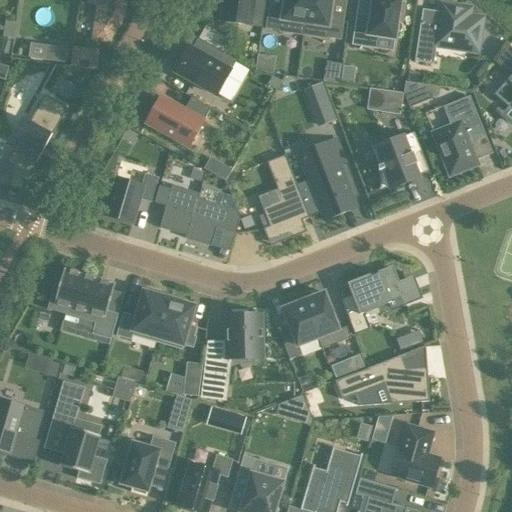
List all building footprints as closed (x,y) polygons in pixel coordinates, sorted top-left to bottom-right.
[(102,0),(103,0),(100,0),(98,0),(95,27),(110,29),(111,30),(120,15),(122,3),(120,3),(120,0),(102,0)] [(223,0),(220,22),(261,28),(265,0),(223,0)] [(268,5),(265,29),(279,32),(279,33),(303,37),(308,0),(284,0),(284,7),(268,5)] [(308,0),(303,37),(327,40),(327,39),(341,41),(344,16),(330,14),(332,0),(308,0)] [(356,13),(351,45),(366,47),(368,35),(394,39),(397,21),(401,22),(404,3),(400,2),(400,0),(371,0),(370,15),(356,13)] [(422,9),(414,62),(433,65),(436,48),(480,55),(486,16),(473,14),(474,7),(440,2),(438,12),(422,9)] [(188,46),(172,74),(215,99),(217,96),(235,64),(236,62),(197,40),(193,48),(188,46)] [(511,48),(508,45),(495,62),(503,70),(511,59),(511,48)] [(46,46),(45,60),(64,63),(66,49),(46,46)] [(93,53),(76,51),(74,64),(93,67),(93,66),(92,65),(93,53)] [(0,63),(0,77),(7,79),(11,67),(0,63)] [(511,74),(510,76),(493,95),(507,107),(508,108),(511,103),(511,74)] [(369,108),(403,114),(406,92),(373,87),(369,108)] [(161,95),(144,125),(188,150),(210,110),(191,99),(185,109),(161,95)] [(7,162),(6,163),(8,163),(14,167),(9,188),(20,191),(36,164),(67,108),(45,96),(37,108),(29,122),(22,118),(11,138),(18,142),(13,151),(9,157),(7,162)] [(451,126),(432,133),(449,177),(478,166),(476,161),(466,135),(482,128),(470,97),(443,107),(451,126)] [(331,108),(316,113),(320,126),(335,121),(331,108)] [(413,133),(374,148),(380,164),(377,165),(380,188),(378,189),(379,190),(389,187),(392,194),(409,188),(407,183),(420,177),(419,175),(411,155),(420,151),(413,133)] [(325,156),(302,165),(304,170),(324,221),(356,208),(339,164),(344,162),(336,140),(330,142),(321,146),(325,156)] [(281,201),(262,209),(264,214),(269,226),(264,229),(263,229),(268,242),(290,233),(292,238),(306,232),(302,221),(309,218),(285,155),(266,163),(277,189),(281,201)] [(221,165),(215,176),(226,182),(232,171),(221,165)] [(115,180),(105,216),(131,224),(139,198),(152,202),(159,178),(146,174),(142,188),(115,180)] [(159,188),(155,204),(166,207),(160,229),(186,236),(185,240),(186,240),(199,195),(172,187),(171,191),(159,188)] [(199,195),(186,240),(211,247),(216,229),(224,231),(235,234),(235,235),(240,219),(237,212),(198,201),(200,195),(199,195)] [(58,272),(47,309),(65,314),(95,323),(92,330),(94,331),(93,335),(103,338),(101,343),(109,346),(109,345),(118,314),(107,311),(95,308),(103,280),(64,269),(63,273),(58,272)] [(352,296),(341,301),(355,336),(369,330),(363,315),(389,304),(391,308),(417,298),(411,281),(398,286),(391,270),(370,278),(369,275),(347,284),(352,296)] [(122,313),(115,337),(131,342),(132,337),(157,344),(170,299),(159,296),(158,296),(143,292),(136,317),(122,313)] [(324,293),(303,301),(318,338),(338,330),(324,293)] [(170,299),(157,344),(182,351),(183,347),(193,350),(196,338),(194,337),(197,328),(188,326),(194,307),(179,302),(178,302),(170,299)] [(292,333),(280,338),(289,360),(301,355),(298,346),(318,338),(303,301),(282,309),(292,333)] [(232,314),(225,314),(225,342),(225,362),(232,362),(264,361),(263,314),(248,314),(248,310),(231,311),(232,314)] [(399,336),(401,346),(425,340),(422,330),(399,336)] [(356,342),(344,347),(348,358),(360,354),(356,342)] [(59,366),(59,364),(28,355),(24,369),(36,372),(55,378),(59,366)] [(400,356),(335,381),(336,386),(342,400),(355,395),(383,384),(391,404),(429,402),(427,368),(406,369),(400,356)] [(149,382),(152,370),(124,364),(116,396),(134,400),(139,380),(149,382)] [(187,364),(183,396),(198,398),(202,366),(187,364)] [(205,373),(202,397),(222,400),(225,375),(205,373)] [(52,418),(50,424),(71,430),(64,455),(61,465),(59,464),(59,466),(78,472),(76,479),(99,485),(107,460),(93,456),(101,426),(75,419),(84,388),(63,382),(52,418)] [(276,403),(283,424),(312,415),(306,394),(276,403)] [(182,433),(192,401),(176,396),(167,429),(182,433)] [(0,450),(5,452),(10,433),(35,440),(43,412),(12,403),(11,404),(0,400),(0,450)] [(214,407),(211,422),(247,427),(249,412),(214,407)] [(426,455),(432,434),(408,427),(402,448),(399,448),(391,476),(431,487),(439,459),(426,455)] [(131,443),(120,485),(131,488),(130,493),(146,497),(148,487),(154,465),(167,469),(175,443),(151,437),(148,448),(131,443)] [(313,468),(301,510),(309,511),(337,511),(340,502),(348,504),(362,456),(333,448),(326,471),(313,468)] [(180,492),(177,505),(180,507),(179,510),(186,511),(192,511),(193,511),(198,511),(206,511),(210,501),(212,502),(217,486),(216,486),(219,476),(226,478),(232,460),(216,455),(211,471),(189,464),(185,477),(183,476),(178,492),(180,492)] [(243,456),(230,501),(242,504),(239,511),(274,511),(283,482),(252,473),(256,460),(243,456)] [(359,479),(354,495),(362,497),(368,499),(364,511),(418,511),(392,504),(396,489),(359,479)]
